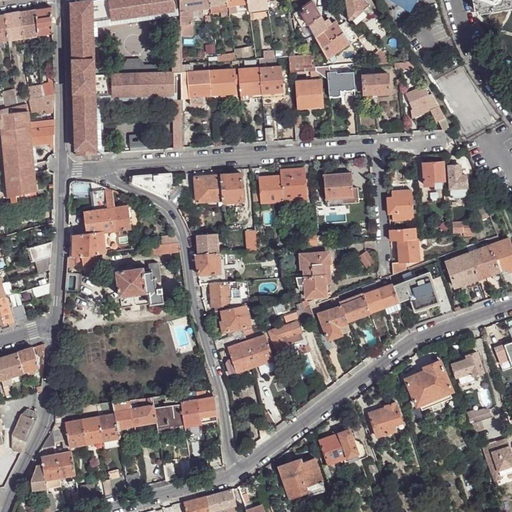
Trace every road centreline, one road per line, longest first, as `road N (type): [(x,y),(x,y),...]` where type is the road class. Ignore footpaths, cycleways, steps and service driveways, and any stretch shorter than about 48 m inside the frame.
road 1 (residential): [(97,168),(165,205),(175,220),(233,474)]
road 2 (residential): [(511,304),(414,339),(233,474)]
road 3 (residential): [(97,168),(376,147)]
road 4 (tertiary): [(2,511),(42,423),(55,321)]
road 5 (tertiary): [(61,169),(59,0)]
road 6 (tertiary): [(55,321),(61,169)]
road 7 (residential): [(99,511),(233,474)]
road 8 (residential): [(376,147),(386,275)]
road 9 (residential): [(455,0),(477,58),(511,105)]
